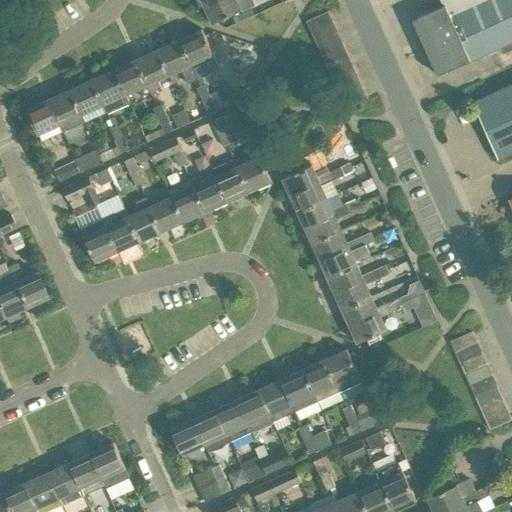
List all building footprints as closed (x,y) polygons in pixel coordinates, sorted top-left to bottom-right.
[(221,0),(206,7),(214,24),(244,10),(239,0),(221,0)] [(511,41),(511,0),(441,0),(444,5),(413,19),(439,76),(511,41)] [(311,32),(334,22),(329,11),(306,21),(311,32)] [(334,22),(311,32),(316,43),(339,33),(334,22)] [(180,40),(198,79),(221,69),(203,29),(180,40)] [(344,44),(339,33),(316,43),(321,54),(344,44)] [(221,35),(215,38),(218,45),(224,42),(221,35)] [(180,40),(158,49),(170,74),(180,69),(187,84),(198,79),(180,40)] [(349,55),(344,44),(321,54),(326,65),(349,55)] [(170,74),(158,49),(137,59),(151,92),(160,88),(157,80),(170,74)] [(349,55),(326,65),(331,76),(354,66),(349,55)] [(137,59),(115,69),(126,94),(137,89),(141,96),(151,92),(137,59)] [(359,77),(354,66),(331,76),(336,87),(359,77)] [(115,69),(93,79),(104,104),(109,114),(131,104),(126,94),(115,69)] [(364,88),(359,77),(336,87),(341,98),(364,88)] [(93,79),(71,89),(82,114),(104,104),(93,79)] [(511,84),(491,94),(469,104),(493,159),(511,150),(511,84)] [(205,99),(211,96),(205,85),(196,89),(203,103),(205,99)] [(369,99),(364,88),(341,98),(346,109),(369,99)] [(82,114),(71,89),(49,99),(61,124),(64,131),(86,121),(82,114)] [(217,110),(211,96),(205,99),(203,103),(208,114),(217,110)] [(61,124),(49,99),(27,109),(38,134),(61,124)] [(163,118),(167,116),(161,104),(153,108),(160,123),(164,121),(163,118)] [(178,126),(189,121),(183,110),(172,115),(178,126)] [(173,130),(167,116),(163,118),(164,121),(160,123),(164,134),(173,130)] [(221,131),(226,129),(221,118),(212,122),(218,136),(223,134),(221,131)] [(119,138),(123,136),(118,124),(109,128),(116,143),(120,141),(119,138)] [(223,134),(218,136),(223,147),(232,142),(226,129),(221,131),(223,134)] [(194,130),(182,136),(185,142),(197,137),(194,130)] [(129,150),(123,136),(119,138),(120,141),(116,143),(121,153),(129,150)] [(178,151),(182,149),(177,138),(153,149),(159,161),(174,154),(174,156),(179,154),(178,151)] [(82,154),(79,147),(76,148),(72,150),(75,157),(79,156),(82,154)] [(85,169),(103,162),(97,149),(80,157),(76,159),(75,159),(76,161),(81,171),(85,169)] [(117,155),(114,149),(111,150),(101,155),(103,161),(117,155)] [(179,154),(174,156),(179,167),(188,163),(182,149),(178,151),(179,154)] [(234,159),(249,192),(272,182),(257,149),(234,159)] [(153,157),(149,150),(136,157),(140,163),(153,157)] [(134,170),(138,168),(133,158),(125,162),(131,175),(135,173),(134,170)] [(249,192),(234,159),(213,169),(227,202),(249,192)] [(344,171),(351,167),(349,163),(342,166),(344,171)] [(314,164),(313,165),(283,178),(291,195),(320,181),(318,177),(319,177),(314,164)] [(60,181),(71,176),(66,165),(55,170),(60,181)] [(342,166),(328,172),(330,177),(333,176),(335,180),(346,176),(344,171),(342,166)] [(353,172),(351,167),(344,171),(346,176),(353,172)] [(135,173),(131,175),(136,186),(145,182),(138,168),(134,170),(135,173)] [(227,202),(213,169),(191,179),(205,212),(227,202)] [(111,177),(107,170),(95,175),(98,183),(111,177)] [(320,181),(291,195),(298,211),(328,198),(322,186),(335,180),(333,176),(330,177),(328,172),(319,177),(318,177),(320,181)] [(90,191),(94,189),(90,178),(65,189),(69,200),(86,192),(87,195),(91,193),(90,191)] [(205,212),(191,179),(169,189),(172,196),(184,221),(205,212)] [(100,202),(94,189),(90,191),(91,193),(87,195),(92,206),(100,202)] [(172,196),(150,206),(162,231),(184,221),(172,196)] [(333,209),(328,198),(298,211),(305,228),(335,214),(333,210),(333,209)] [(356,198),(342,204),(345,210),(347,209),(349,213),(360,208),(356,198)] [(342,204),(333,209),(333,210),(335,214),(305,228),(313,244),(342,231),(337,219),(349,213),(347,209),(345,210),(342,204)] [(150,206),(129,216),(128,216),(140,241),(162,231),(150,206)] [(126,209),(103,219),(118,251),(140,241),(128,216),(129,216),(126,209)] [(0,216),(0,233),(15,227),(8,213),(0,216)] [(118,251),(103,219),(82,228),(85,235),(84,235),(96,261),(118,251)] [(347,242),(342,231),(313,244),(320,261),(350,247),(347,242)] [(363,242),(364,246),(375,241),(371,231),(358,237),(360,243),(363,242)] [(358,237),(347,242),(350,247),(320,261),(328,277),(358,264),(352,251),(364,246),(363,242),(360,243),(358,237)] [(8,270),(25,307),(47,296),(36,271),(23,277),(16,262),(7,267),(8,270)] [(358,264),(328,277),(335,293),(365,280),(363,276),(363,275),(358,264)] [(377,274),(379,278),(390,274),(385,264),(372,270),(375,276),(377,274)] [(25,307),(8,270),(0,274),(0,310),(3,316),(25,307)] [(365,280),(335,293),(343,310),(372,297),(367,284),(379,278),(377,274),(375,276),(372,270),(363,275),(363,276),(365,280)] [(416,312),(431,306),(425,293),(410,299),(414,308),(416,312)] [(372,297),(343,310),(350,326),(379,313),(377,308),(378,308),(372,297)] [(392,307),(394,312),(405,307),(401,298),(388,304),(390,308),(392,307)] [(379,313),(350,326),(358,343),(387,330),(382,318),(394,312),(392,307),(390,308),(388,304),(378,309),(378,308),(377,308),(379,313)] [(455,351),(478,341),(473,330),(450,340),(455,351)] [(478,341),(455,351),(460,362),(483,352),(478,341)] [(347,348),(325,358),(340,391),(361,381),(362,381),(359,374),(347,348)] [(488,363),(483,352),(460,362),(465,373),(488,363)] [(340,391),(325,358),(303,368),(318,401),(340,391)] [(488,363),(465,373),(470,384),(492,373),(488,363)] [(303,368),(281,378),(296,411),(318,401),(303,368)] [(492,373),(470,384),(475,394),(497,384),(492,373)] [(281,378),(259,388),(274,420),(296,411),(281,378)] [(497,384),(475,394),(480,405),(502,395),(497,384)] [(274,420),(259,388),(237,398),(252,430),(274,420)] [(507,406),(502,395),(480,405),(484,416),(507,406)] [(237,398),(216,408),(230,440),(252,430),(237,398)] [(352,418),(356,416),(351,405),(342,408),(348,423),(353,421),(352,418)] [(511,417),(507,406),(484,416),(489,427),(511,417)] [(216,408),(194,418),(206,444),(208,450),(230,440),(216,408)] [(360,414),(356,416),(363,430),(379,423),(372,409),(360,414)] [(363,430),(356,416),(352,418),(353,421),(348,423),(349,426),(353,434),(363,430)] [(206,444),(194,418),(171,429),(183,455),(206,444)] [(308,438),(312,436),(307,425),(298,428),(305,443),(309,441),(308,438)] [(309,441),(305,443),(310,454),(332,444),(325,430),(312,436),(308,438),(309,441)] [(366,437),(372,450),(387,443),(381,431),(366,437)] [(366,451),(361,440),(341,449),(346,460),(366,451)] [(114,443),(91,453),(105,485),(106,485),(107,487),(129,478),(114,443)] [(264,457),(269,455),(263,444),(254,448),(261,462),(266,460),(264,457)] [(105,485),(91,453),(69,463),(84,495),(105,485)] [(266,460),(261,462),(266,474),(276,470),(269,455),(264,457),(266,460)] [(323,472),(328,470),(322,458),(313,462),(320,477),(325,475),(323,472)] [(249,482),(266,474),(261,462),(243,470),(249,482)] [(377,472),(381,481),(395,511),(417,501),(399,462),(377,472)] [(84,495),(69,463),(48,473),(62,505),(84,495)] [(220,464),(194,476),(206,502),(225,493),(219,481),(222,480),(221,477),(225,475),(220,464)] [(274,480),(280,492),(302,482),(296,469),(274,480)] [(325,475),(320,477),(326,490),(335,486),(328,470),(323,472),(325,475)] [(48,473),(26,483),(38,511),(45,511),(62,505),(48,473)] [(231,490),(225,475),(221,477),(222,480),(219,481),(225,493),(231,490)] [(463,496),(473,491),(468,479),(428,497),(435,511),(439,511),(465,501),(463,496)] [(280,492),(274,480),(253,490),(259,502),(280,492)] [(393,511),(395,511),(381,481),(359,491),(368,511),(393,511)] [(38,511),(26,483),(4,493),(12,511),(38,511)] [(486,485),(473,491),(475,496),(478,495),(480,500),(491,495),(488,490),(486,485)] [(368,511),(359,491),(337,501),(342,511),(368,511)] [(483,511),(484,511),(479,500),(480,500),(478,495),(475,496),(473,491),(463,496),(465,501),(439,511),(483,511)] [(12,511),(4,493),(0,494),(0,511),(12,511)] [(242,511),(235,497),(209,509),(210,511),(242,511)] [(342,511),(337,501),(315,511),(342,511)]
